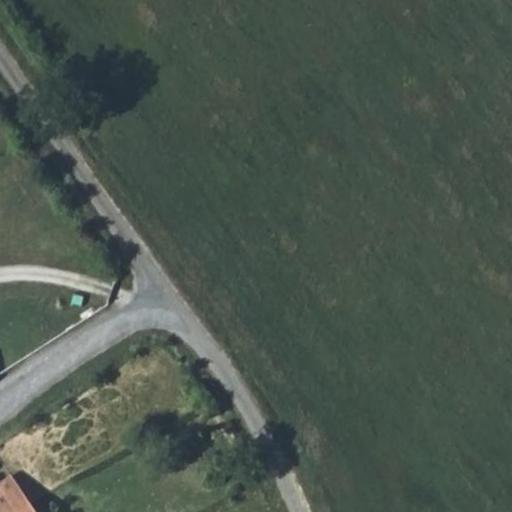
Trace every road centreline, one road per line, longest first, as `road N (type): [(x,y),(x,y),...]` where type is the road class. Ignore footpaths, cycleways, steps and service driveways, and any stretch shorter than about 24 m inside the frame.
road 1 (unclassified): [(300,511),(251,422),(55,158),(0,67)]
road 2 (track): [(0,273),(92,274),(164,295)]
